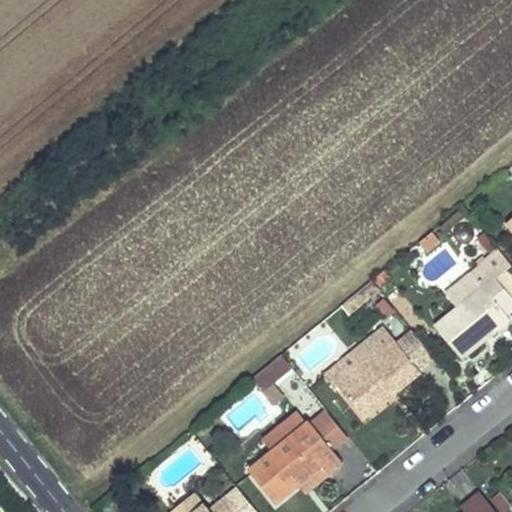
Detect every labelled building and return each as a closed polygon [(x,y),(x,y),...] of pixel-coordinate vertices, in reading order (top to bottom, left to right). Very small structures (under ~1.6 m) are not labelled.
[(464,306),(439,328),(465,358),(511,320),(511,319),(509,315),(511,312),(511,295),(493,274),(460,301),(464,306)] [(374,281),(358,294),(365,302),(381,290),(374,281)] [(365,302),(358,294),(343,307),(349,315),(365,302)] [(392,388),(397,394),(423,373),(397,342),(386,328),(327,376),(338,390),(341,387),(361,412),(392,388)] [(439,360),(413,329),(397,342),(423,373),(439,360)] [(282,356),(277,360),(289,374),(294,370),(282,356)] [(277,360),(254,379),(266,394),(289,374),(277,360)] [(392,388),(361,412),(366,419),(397,394),(392,388)] [(275,453),(313,422),(302,409),(264,440),(275,453)] [(275,453),(252,472),(276,501),(300,482),(324,462),(332,472),(345,461),(313,422),(275,453)] [(250,472),(270,454),(262,445),(242,463),(250,472)] [(300,482),(308,491),(332,472),(324,462),(300,482)] [(258,511),(239,488),(224,501),(233,511),(258,511)] [(483,493),(470,503),(473,508),(486,497),(483,493)] [(198,511),(208,505),(199,494),(176,511),(198,511)] [(498,511),(486,497),(473,508),(475,509),(471,511),(498,511)] [(233,511),(224,501),(212,511),(208,505),(198,511),(233,511)] [(471,511),(475,509),(473,508),(470,503),(463,509),(465,511),(471,511)]
